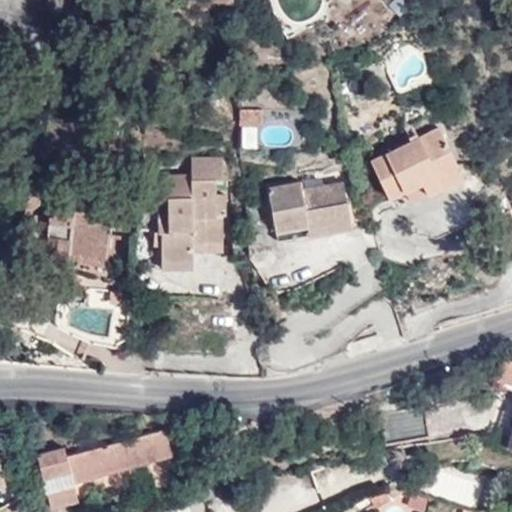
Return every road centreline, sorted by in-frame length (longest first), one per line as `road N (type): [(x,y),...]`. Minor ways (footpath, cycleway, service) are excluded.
road 1 (residential): [(511,320),(301,389),(0,384)]
road 2 (unknown): [(389,359),(360,254),(504,216)]
